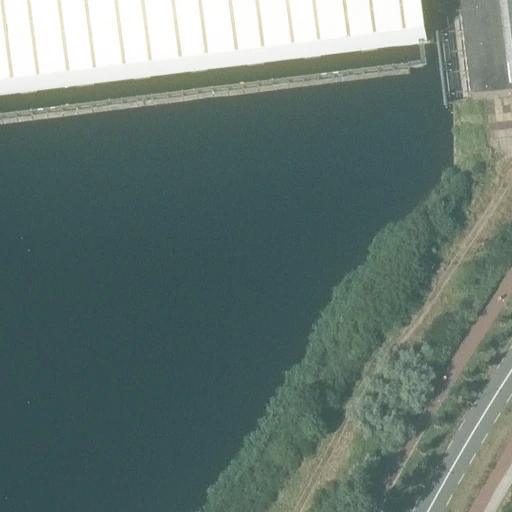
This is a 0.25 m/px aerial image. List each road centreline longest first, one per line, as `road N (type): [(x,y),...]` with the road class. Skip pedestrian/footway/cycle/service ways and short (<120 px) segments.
road 1 (track): [(297,511),(385,351),(511,173)]
road 2 (tertiary): [(428,511),(511,374)]
